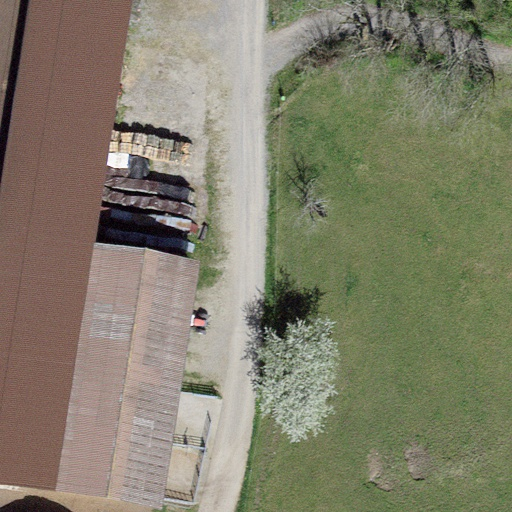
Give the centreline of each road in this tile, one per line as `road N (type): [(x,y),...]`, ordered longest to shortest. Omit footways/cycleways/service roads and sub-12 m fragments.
road 1 (track): [(245,395),(253,0)]
road 2 (unclassified): [(214,511),(245,395)]
